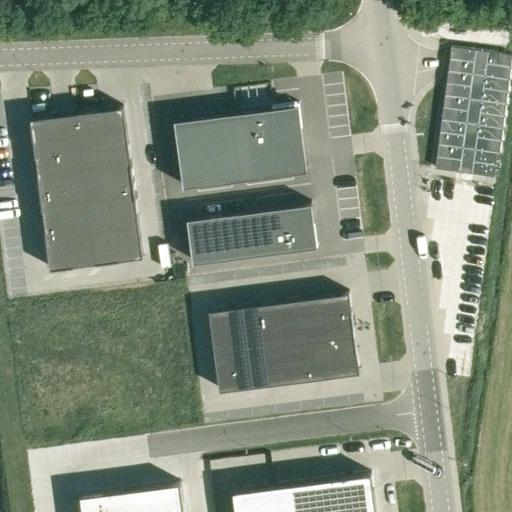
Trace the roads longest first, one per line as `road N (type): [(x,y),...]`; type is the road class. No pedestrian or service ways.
road 1 (unclassified): [(383,40),(0,56)]
road 2 (unclassified): [(428,411),(383,40)]
road 3 (unclassified): [(153,446),(428,411)]
